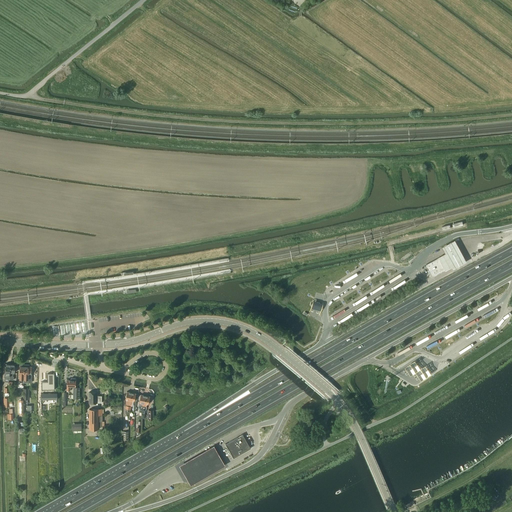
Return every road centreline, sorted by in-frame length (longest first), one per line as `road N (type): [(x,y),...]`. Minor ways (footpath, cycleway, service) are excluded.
road 1 (motorway): [(74,511),(511,263)]
road 2 (track): [(64,103),(290,123),(511,113)]
road 3 (motorway): [(511,251),(186,434)]
road 4 (tertiary): [(98,344),(213,321),(253,332),(285,356)]
road 5 (motorway): [(321,344),(186,434)]
road 6 (motorway): [(186,434),(50,511)]
road 7 (unclassified): [(143,0),(30,93)]
